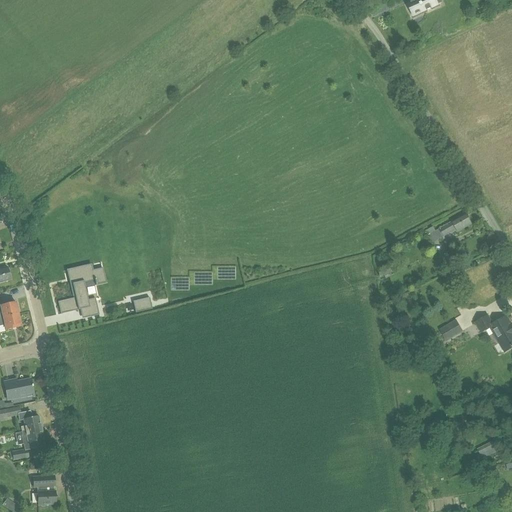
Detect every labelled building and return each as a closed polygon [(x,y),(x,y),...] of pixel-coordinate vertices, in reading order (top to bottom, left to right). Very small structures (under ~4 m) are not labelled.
[(413,0),(407,3),(413,16),(426,10),(427,11),(431,9),(431,8),(438,5),(437,4),(441,2),(440,0),(413,0)] [(424,232),(431,243),(456,229),(458,232),(471,225),(465,214),(452,221),(435,231),(433,227),(424,232)] [(443,254),(448,263),(450,268),(457,264),(450,251),(443,254)] [(86,271),(85,266),(74,269),(72,269),(73,270),(74,276),(70,277),(71,281),(69,282),(72,297),(73,298),(70,299),(73,311),(75,310),(81,309),(83,317),(90,316),(90,317),(99,315),(95,299),(87,300),(84,289),(85,289),(83,283),(94,280),(95,285),(106,283),(103,268),(99,268),(99,269),(92,271),(86,272),(86,271)] [(390,267),(379,273),(382,277),(393,272),(390,267)] [(0,282),(10,279),(6,268),(0,269),(0,282)] [(114,292),(106,293),(108,309),(116,309),(114,292)] [(149,298),(132,301),(135,313),(152,309),(149,298)] [(0,305),(1,312),(0,312),(0,317),(2,317),(17,313),(15,302),(0,305)] [(0,325),(4,325),(5,330),(20,326),(17,313),(2,317),(0,317),(0,325)] [(475,323),(479,330),(487,325),(489,328),(504,351),(511,346),(511,326),(506,316),(492,325),(487,316),(475,323)] [(439,329),(445,341),(462,331),(456,320),(439,329)] [(7,382),(11,399),(19,397),(19,395),(33,392),(30,379),(16,382),(16,380),(7,382)] [(19,406),(0,410),(0,419),(18,415),(19,420),(22,420),(24,426),(20,427),(21,431),(40,428),(38,416),(31,417),(30,411),(20,413),(19,406)] [(462,425),(458,419),(448,425),(452,431),(462,425)] [(40,428),(21,431),(22,436),(25,450),(27,449),(29,449),(44,446),(40,428)] [(492,443),(478,450),(482,459),(496,452),(492,443)] [(11,452),(13,461),(29,458),(27,449),(25,450),(11,452)] [(32,488),(36,487),(37,487),(53,486),(54,486),(54,475),(32,477),(32,488)] [(36,487),(38,505),(40,505),(41,507),(45,506),(46,505),(56,504),(55,491),(54,491),(53,486),(37,487),(36,487)] [(9,509),(13,511),(15,511),(18,508),(13,504),(6,500),(3,505),(9,509)]
